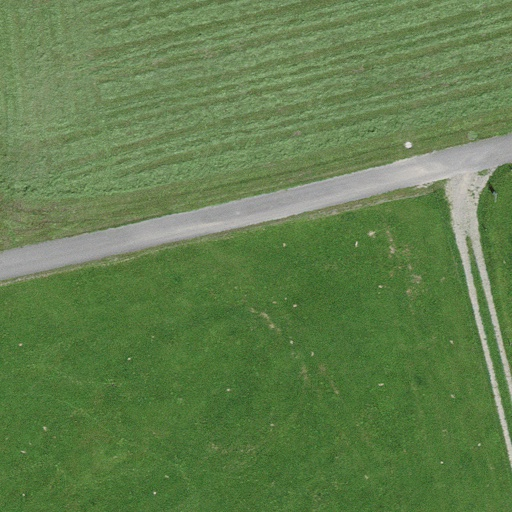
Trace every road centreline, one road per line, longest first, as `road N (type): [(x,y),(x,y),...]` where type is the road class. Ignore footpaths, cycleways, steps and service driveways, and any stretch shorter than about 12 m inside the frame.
road 1 (unclassified): [(511,150),(0,269)]
road 2 (track): [(511,415),(452,163)]
